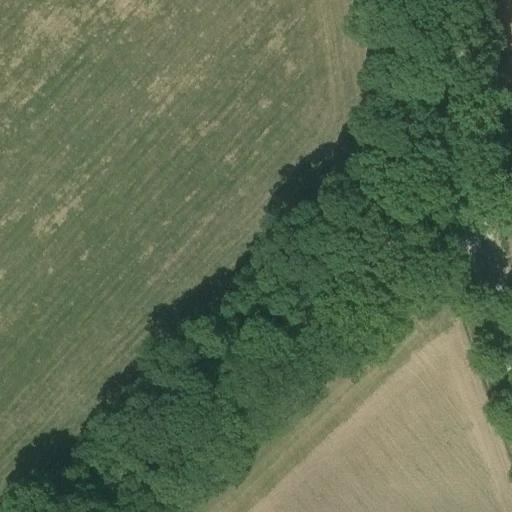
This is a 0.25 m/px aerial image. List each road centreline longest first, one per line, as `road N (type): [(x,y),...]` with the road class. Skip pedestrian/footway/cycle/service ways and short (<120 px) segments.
road 1 (track): [(121,511),(375,267),(472,222)]
road 2 (tertiary): [(511,340),(472,222),(436,72),(428,0)]
